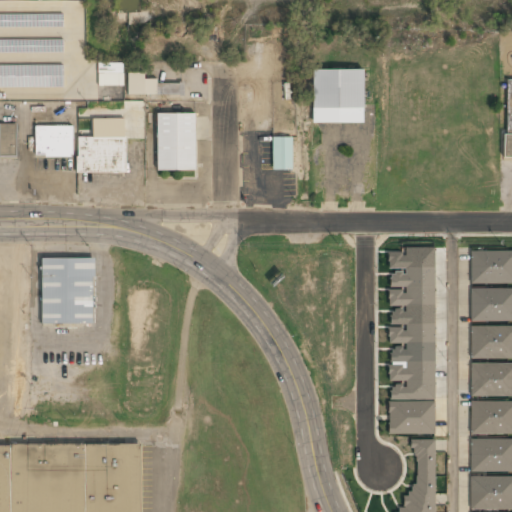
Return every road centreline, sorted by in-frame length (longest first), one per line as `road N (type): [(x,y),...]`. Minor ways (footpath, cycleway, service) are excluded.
road 1 (residential): [(511,223),(111,225)]
road 2 (secondary): [(111,225),(188,254),(265,327),(303,406),(331,511)]
road 3 (residential): [(447,223),(450,511)]
road 4 (residential): [(363,224),(368,447),(380,466)]
